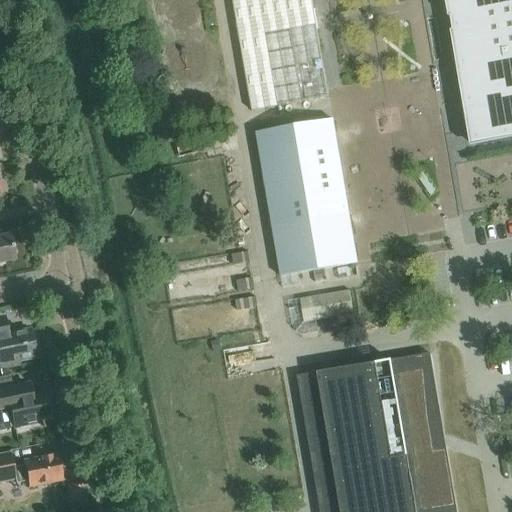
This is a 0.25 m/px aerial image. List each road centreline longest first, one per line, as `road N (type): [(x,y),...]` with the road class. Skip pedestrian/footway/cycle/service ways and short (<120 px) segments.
road 1 (residential): [(61,284),(5,0)]
road 2 (residential): [(105,511),(61,284)]
